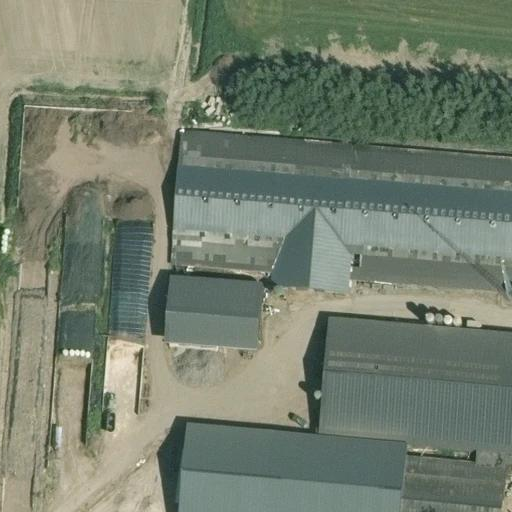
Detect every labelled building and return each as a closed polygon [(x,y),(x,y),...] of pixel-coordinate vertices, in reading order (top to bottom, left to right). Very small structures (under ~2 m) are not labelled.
[(511,300),(511,161),(183,136),(172,267),(274,275),(273,288),(349,294),(350,287),(511,300)] [(109,234),(110,259),(135,258),(133,233),(109,234)] [(256,361),(262,292),(170,284),(165,354),(256,361)] [(130,287),(107,289),(108,299),(126,298),(126,303),(131,303),(130,287)] [(343,324),(345,307),(328,305),(326,322),(343,324)] [(511,370),(401,360),(328,354),(321,439),(475,453),(474,467),(305,451),(286,450),(281,509),(300,511),(308,511),(502,511),(506,470),(497,469),(498,455),(511,456),(511,370)]
